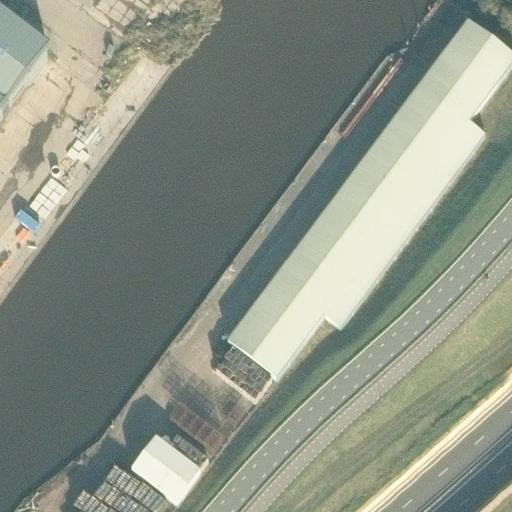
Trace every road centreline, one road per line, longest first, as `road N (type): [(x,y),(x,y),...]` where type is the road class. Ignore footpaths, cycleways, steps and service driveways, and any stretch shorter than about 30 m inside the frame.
road 1 (unclassified): [(511,222),(224,511)]
road 2 (trunk): [(511,410),(399,511)]
